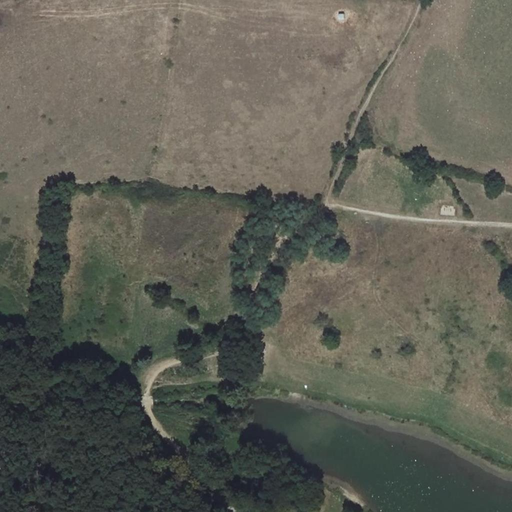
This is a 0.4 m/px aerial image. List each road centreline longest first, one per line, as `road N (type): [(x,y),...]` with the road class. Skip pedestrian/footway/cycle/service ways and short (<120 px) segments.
road 1 (track): [(212,489),(147,416),(155,370),(222,352),(279,243),(331,203)]
road 2 (track): [(331,203),(368,99),(423,0)]
road 3 (track): [(331,203),(511,224)]
